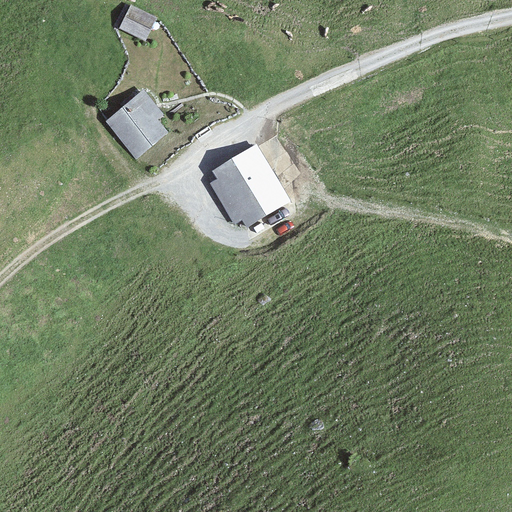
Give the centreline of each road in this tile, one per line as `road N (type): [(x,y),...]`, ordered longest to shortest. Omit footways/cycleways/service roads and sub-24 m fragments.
road 1 (track): [(0,275),(39,232),(295,95),(447,33),(511,19)]
road 2 (track): [(511,233),(329,197),(285,159),(265,112)]
road 3 (track): [(97,0),(97,135),(138,179)]
road 4 (track): [(162,30),(204,93),(265,112)]
